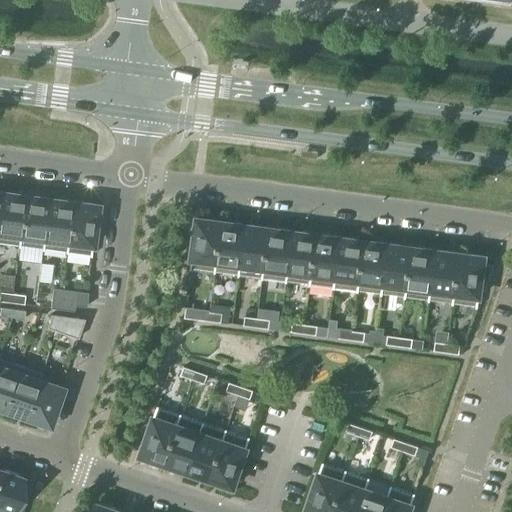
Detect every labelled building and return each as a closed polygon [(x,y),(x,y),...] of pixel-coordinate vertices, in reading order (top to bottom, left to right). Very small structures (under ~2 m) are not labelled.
[(19,247),(19,245),(25,198),(26,196),(14,194),(2,192),(0,206),(0,242),(18,245),(17,246),(19,247)] [(43,250),(43,248),(50,199),(36,197),(26,196),(25,198),(19,245),(42,248),(41,250),(43,250)] [(66,253),(67,251),(73,204),(73,202),(62,200),(50,199),(43,248),(65,251),(65,253),(66,253)] [(73,204),(67,251),(89,254),(89,256),(90,256),(97,205),(83,203),(73,202),(73,204)] [(213,273),(214,273),(221,224),(221,221),(210,220),(196,218),(190,269),(191,269),(191,268),(214,271),(213,273)] [(237,276),(238,276),(245,225),(232,223),(221,221),(221,224),(214,273),(215,273),(215,271),(238,274),(237,276)] [(261,279),(262,279),(268,230),(269,228),(258,226),(257,226),(245,225),(238,276),(239,276),(240,264),(262,267),(261,279)] [(285,282),(286,282),(292,231),(280,229),(279,229),(269,228),(268,230),(262,279),(263,278),(285,280),(285,282)] [(309,285),(316,236),(316,234),(305,233),(295,231),(292,231),(286,282),(286,281),(309,284),(309,285)] [(332,288),(333,288),(340,237),(328,236),(327,236),(316,234),(316,236),(309,285),(310,285),(310,284),(333,287),(332,288)] [(356,291),(357,292),(363,243),(364,240),(353,239),(352,239),(340,237),(333,288),(334,288),(334,287),(356,290),(356,291)] [(380,295),(381,295),(388,244),(375,242),(364,240),(363,243),(357,292),(358,292),(358,290),(380,293),(380,295)] [(404,298),(405,298),(411,249),(411,247),(400,245),(388,244),(381,295),(382,293),(404,296),(404,298)] [(428,301),(435,250),(423,248),(422,248),(411,247),(411,249),(405,298),(405,297),(428,299),(428,301)] [(451,304),(452,304),(459,255),(459,253),(448,252),(447,252),(438,250),(435,250),(428,301),(429,301),(429,300),(452,303),(451,304)] [(459,255),(452,304),(453,304),(453,303),(475,306),(475,307),(477,308),(479,289),(480,285),(485,286),(486,286),(491,271),(490,271),(482,270),(483,263),(483,257),(484,256),(470,255),(459,253),(459,255)] [(50,308),(58,309),(61,289),(52,288),(50,308)] [(61,289),(58,309),(73,311),(75,305),(86,307),(87,292),(61,289)] [(0,301),(9,302),(10,294),(0,292),(0,301)] [(10,294),(9,302),(21,304),(22,295),(10,294)] [(0,316),(11,318),(12,309),(0,307),(0,316)] [(12,309),(11,318),(23,320),(25,311),(12,309)] [(195,319),(208,321),(209,312),(196,310),(195,319)] [(209,312),(208,321),(220,322),(221,314),(209,312)] [(46,328),(55,331),(60,315),(51,314),(46,328)] [(60,315),(55,331),(77,338),(84,318),(60,315)] [(243,325),(255,327),(257,318),(244,317),(243,325)] [(257,318),(255,327),(268,329),(269,320),(257,318)] [(290,332),(303,333),(304,325),(292,323),(290,332)] [(304,325),(303,333),(315,335),(317,326),(304,325)] [(338,338),(351,340),(352,331),(339,329),(338,338)] [(352,331),(351,340),(363,341),(364,333),(352,331)] [(386,345),(398,346),(399,338),(387,336),(386,345)] [(399,338),(398,346),(411,348),(412,339),(399,338)] [(433,351),(446,352),(447,344),(434,342),(433,351)] [(447,344),(446,352),(458,354),(458,353),(459,346),(447,344)] [(0,406),(4,408),(19,365),(0,358),(0,406)] [(4,408),(26,416),(40,373),(19,365),(4,408)] [(180,375),(192,379),(195,371),(183,367),(180,375)] [(195,371),(192,379),(204,383),(207,375),(195,371)] [(40,373),(26,416),(48,423),(60,388),(59,388),(39,381),(41,373),(40,373)] [(225,391),(237,395),(240,386),(228,382),(225,391)] [(240,386),(237,395),(249,399),(252,391),(240,386)] [(153,459),(164,463),(164,461),(180,415),(180,414),(179,413),(179,415),(158,408),(158,406),(157,406),(153,417),(140,455),(153,459)] [(174,466),(186,470),(203,422),(202,421),(202,423),(180,415),(164,461),(164,463),(174,466)] [(199,475),(209,478),(210,476),(226,429),(225,429),(225,431),(203,423),(204,422),(203,422),(186,470),(199,475)] [(345,432),(357,436),(360,427),(348,423),(345,432)] [(360,427),(357,436),(369,440),(372,431),(360,427)] [(210,476),(209,478),(219,482),(232,486),(249,437),(248,437),(247,438),(226,431),(227,430),(226,429),(210,476)] [(391,447),(402,451),(405,443),(393,439),(391,447)] [(405,443),(402,451),(414,455),(417,447),(405,443)] [(308,511),(330,511),(345,470),(344,470),(344,471),(323,464),(323,463),(322,462),(318,473),(305,511),(308,511)] [(0,511),(10,511),(22,476),(18,475),(0,468),(0,511)] [(356,511),(368,478),(367,478),(367,479),(345,472),(346,470),(345,470),(330,511),(356,511)] [(381,511),(390,486),(390,485),(386,496),(365,489),(369,478),(368,478),(356,511),(381,511)] [(43,483),(36,481),(35,481),(33,488),(41,490),(43,483)] [(381,511),(407,511),(410,505),(414,494),(413,493),(412,495),(391,487),(391,486),(390,486),(381,511)] [(119,511),(120,510),(115,508),(96,502),(92,511),(119,511)]
